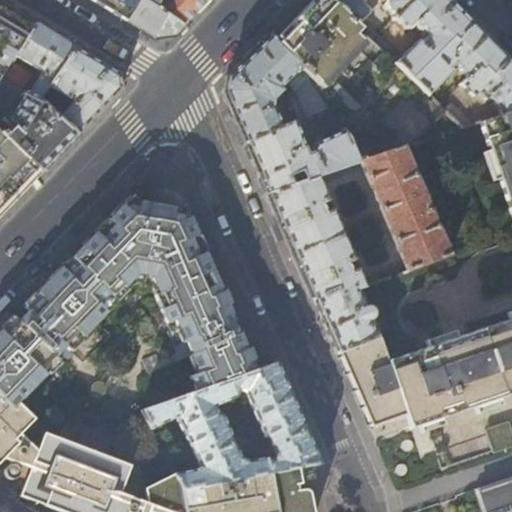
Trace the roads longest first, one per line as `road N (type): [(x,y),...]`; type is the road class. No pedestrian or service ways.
road 1 (residential): [(179,81),(372,511)]
road 2 (tertiary): [(0,267),(179,81)]
road 3 (residential): [(42,0),(179,81)]
